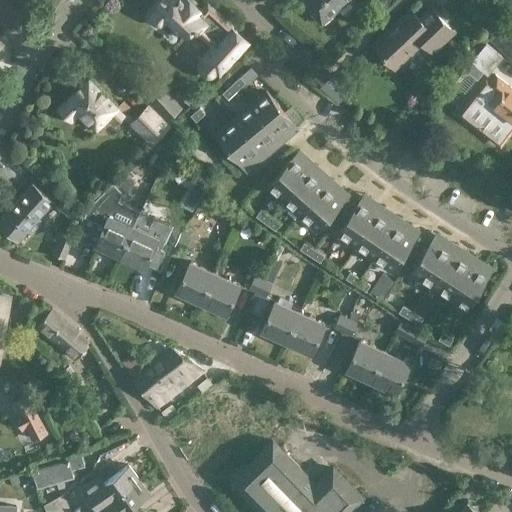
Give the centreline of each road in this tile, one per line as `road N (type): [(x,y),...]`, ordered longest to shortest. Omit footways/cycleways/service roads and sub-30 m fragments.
road 1 (residential): [(410,442),(69,285)]
road 2 (residential): [(207,511),(69,285)]
road 3 (residential): [(511,249),(301,117)]
road 4 (residential): [(410,442),(511,273)]
